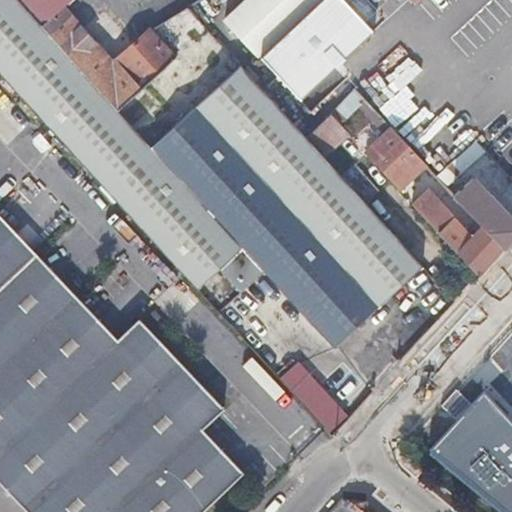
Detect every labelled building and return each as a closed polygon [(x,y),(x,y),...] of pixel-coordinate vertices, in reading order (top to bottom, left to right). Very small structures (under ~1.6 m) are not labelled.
[(316,335),(328,348),(333,344),(336,347),(423,268),(323,157),(307,139),(241,66),(211,92),(176,55),(117,107),(19,0),(0,0),(0,72),(198,288),(223,266),(244,290),(266,271),(269,275),(246,295),(269,321),(293,300),(320,331),(316,335)] [(19,0),(117,107),(176,55),(166,45),(153,31),(115,66),(64,9),(73,0),(19,0)] [(362,21),(375,10),(365,0),(244,0),(226,18),(304,104),(377,37),(362,21)] [(153,31),(166,45),(201,22),(188,8),(153,31)] [(333,115),(307,139),(323,157),(349,133),(333,115)] [(424,164),(408,146),(392,129),(367,153),(398,187),(424,164)] [(436,177),(481,225),(503,248),(511,238),(511,217),(473,176),(459,189),(449,177),(482,147),(476,141),(436,177)] [(503,248),(481,225),(471,235),(443,204),(433,214),(412,191),(406,196),(479,275),(503,248)] [(0,478),(32,511),(207,511),(248,473),(208,431),(230,410),(144,319),(123,339),(0,209),(0,478)]
